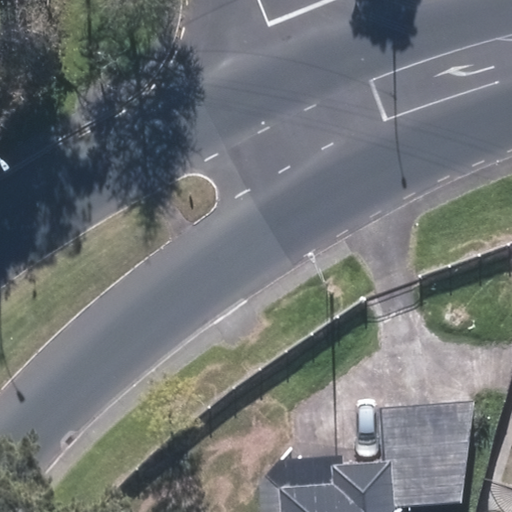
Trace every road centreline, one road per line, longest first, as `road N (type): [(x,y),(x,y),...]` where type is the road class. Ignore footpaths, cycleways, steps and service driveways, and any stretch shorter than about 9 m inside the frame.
road 1 (secondary): [(365,184),(235,263),(105,357),(0,472)]
road 2 (secondary): [(0,225),(110,139),(285,66)]
road 3 (secondary): [(285,66),(511,11)]
road 4 (secondary): [(511,118),(365,184)]
road 5 (residential): [(285,66),(365,184)]
